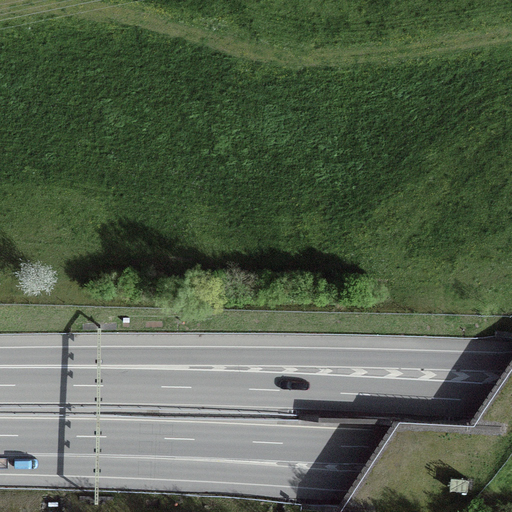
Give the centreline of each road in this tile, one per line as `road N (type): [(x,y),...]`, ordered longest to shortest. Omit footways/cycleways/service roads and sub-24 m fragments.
road 1 (motorway): [(0,453),(511,500)]
road 2 (motorway): [(0,435),(511,459)]
road 3 (motorway): [(511,404),(293,390),(0,387)]
road 4 (motorway): [(511,363),(0,364)]
road 5 (track): [(48,0),(130,14),(291,62),(511,29)]
